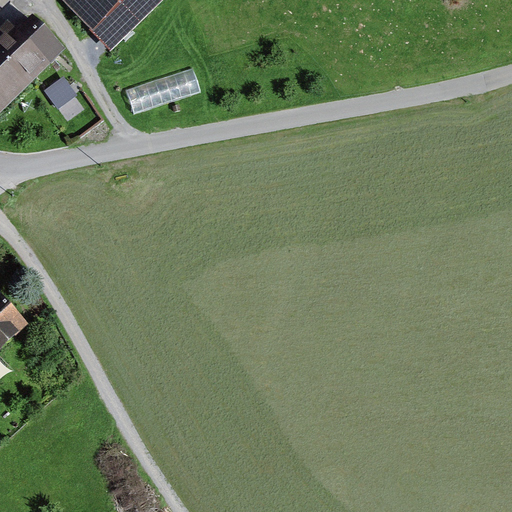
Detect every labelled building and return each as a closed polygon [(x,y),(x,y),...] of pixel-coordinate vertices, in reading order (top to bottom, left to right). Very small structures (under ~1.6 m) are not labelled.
[(0,0),(0,10),(10,0),(0,0)] [(137,0),(65,0),(52,15),(90,50),(137,0)] [(0,132),(58,73),(14,30),(0,44),(0,132)] [(200,72),(131,87),(136,113),(205,98),(200,72)] [(67,75),(48,89),(62,107),(80,93),(67,75)] [(0,358),(20,341),(0,319),(0,358)]
